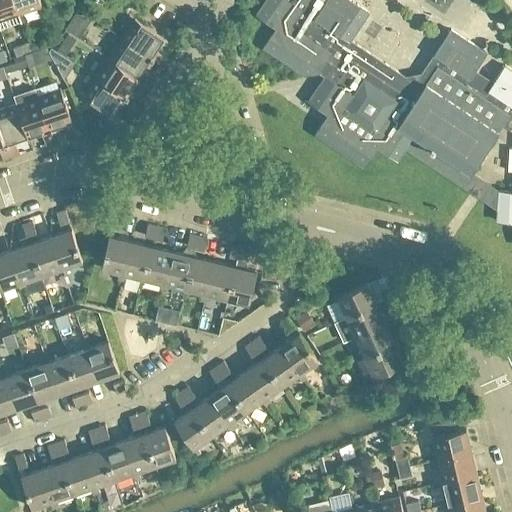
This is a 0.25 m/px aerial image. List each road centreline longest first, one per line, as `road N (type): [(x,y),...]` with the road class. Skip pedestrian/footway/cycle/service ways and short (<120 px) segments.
road 1 (residential): [(0,444),(149,392),(260,316),(288,291),(309,223)]
road 2 (residential): [(506,410),(448,281),(416,248),(309,223)]
road 3 (residential): [(259,210),(210,29)]
road 4 (residential): [(114,176),(210,29)]
road 5 (residential): [(114,176),(259,210)]
